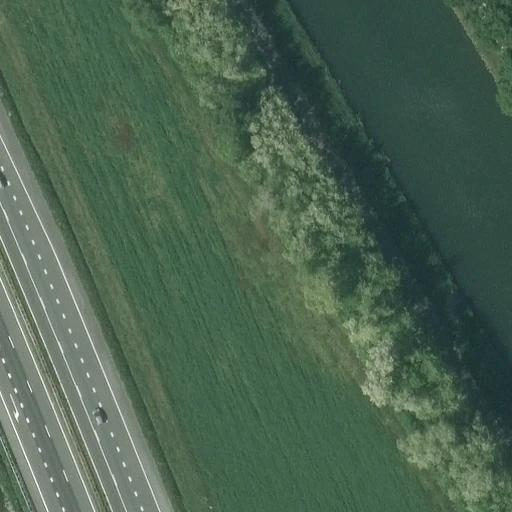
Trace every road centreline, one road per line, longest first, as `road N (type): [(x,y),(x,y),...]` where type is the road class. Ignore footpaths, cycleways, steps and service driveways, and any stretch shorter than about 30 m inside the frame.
road 1 (unclassified): [(511,468),(235,0)]
road 2 (motorway): [(125,511),(0,208)]
road 3 (motorway): [(0,321),(79,511)]
